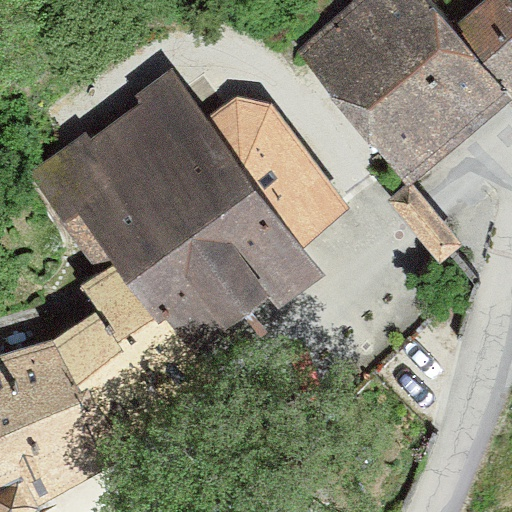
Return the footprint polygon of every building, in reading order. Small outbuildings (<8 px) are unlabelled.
[(417,0),(351,0),(296,50),(397,170),(495,84),(438,25),(417,0)] [(511,7),(505,0),(463,0),(438,25),(495,84),(504,94),(511,86),(511,7)] [(73,273),(99,316),(145,376),(267,295),(277,305),(321,273),(302,247),(209,118),(175,74),(37,170),(54,207),(86,265),(73,273)] [(235,102),(209,118),(302,247),(351,206),(275,107),(235,102)] [(99,316),(53,342),(80,421),(145,376),(99,316)] [(53,342),(0,358),(0,511),(20,511),(98,470),(80,421),(53,342)]
